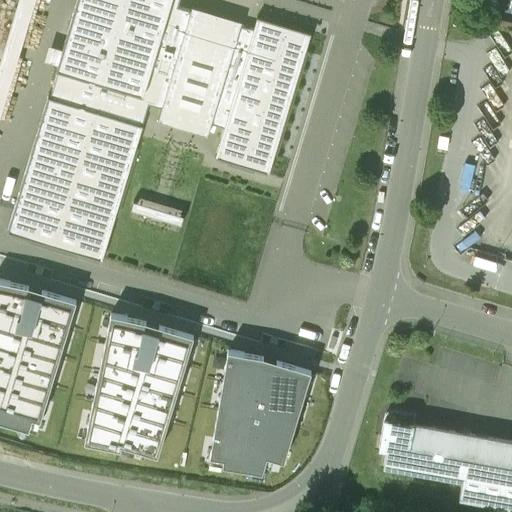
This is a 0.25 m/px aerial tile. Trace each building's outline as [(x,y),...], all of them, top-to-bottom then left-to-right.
[(0,119),(3,120),(29,0),(9,0),(0,43),(0,119)] [(153,119),(212,136),(207,153),(277,173),(318,32),(248,12),(245,21),(186,4),(187,0),(80,0),(12,234),(110,263),(153,119)] [(511,9),(511,0),(491,0),(491,9),(511,9)] [(27,284),(0,278),(0,419),(28,428),(32,417),(39,419),(75,298),(27,284)] [(145,319),(110,311),(83,440),(119,448),(120,442),(156,454),(193,334),(145,319)] [(260,354),(227,349),(209,455),(223,457),(222,465),(261,473),(266,454),(283,460),(310,369),(260,354)] [(511,441),(412,423),(413,419),(404,418),(405,411),(395,409),(391,409),(387,411),(385,415),(384,418),(383,418),(378,447),(386,449),(383,465),(462,479),(459,499),(511,508),(511,441)]
